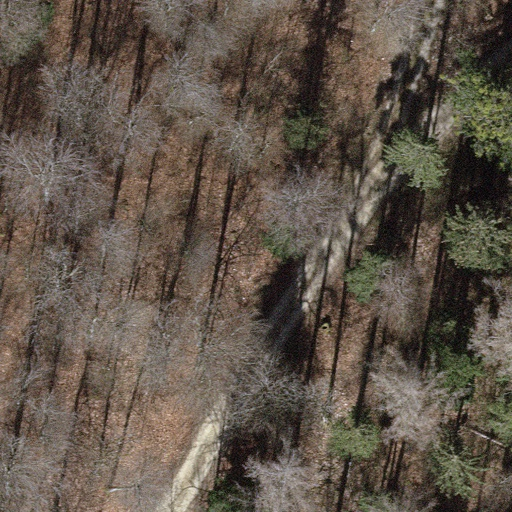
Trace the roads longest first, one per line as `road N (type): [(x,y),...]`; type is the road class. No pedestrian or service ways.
road 1 (track): [(511,35),(400,122),(169,511)]
road 2 (track): [(433,0),(400,122)]
